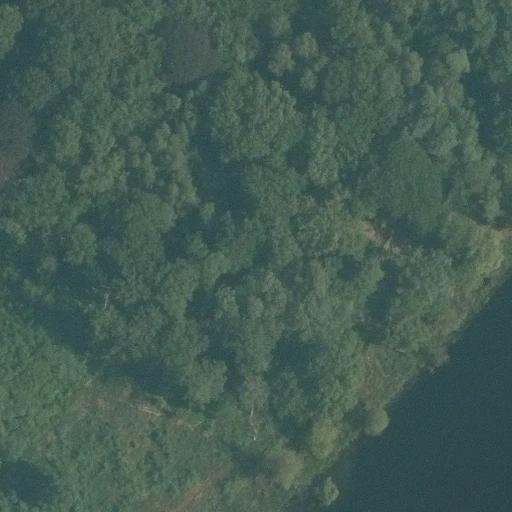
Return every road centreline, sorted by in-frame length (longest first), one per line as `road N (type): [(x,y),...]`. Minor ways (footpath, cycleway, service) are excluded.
road 1 (unknown): [(305,0),(78,194),(13,226),(0,243)]
road 2 (track): [(0,175),(68,118),(186,58),(244,0)]
